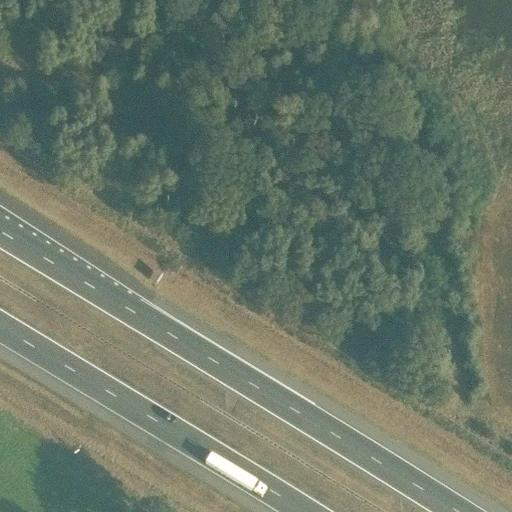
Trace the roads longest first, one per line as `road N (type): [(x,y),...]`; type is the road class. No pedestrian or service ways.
road 1 (motorway): [(455,511),(0,232)]
road 2 (motorway): [(0,327),(299,511)]
